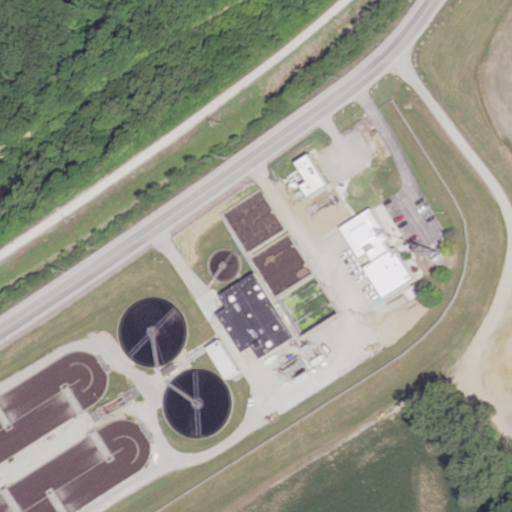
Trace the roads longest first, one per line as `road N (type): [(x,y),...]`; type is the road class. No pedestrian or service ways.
road 1 (tertiary): [(433,0),(383,64),(346,93),(0,332)]
road 2 (track): [(394,51),(511,220),(506,286),(472,371)]
road 3 (track): [(233,511),(472,371)]
